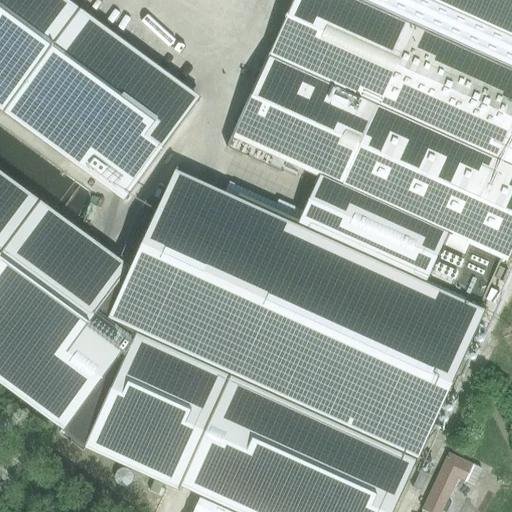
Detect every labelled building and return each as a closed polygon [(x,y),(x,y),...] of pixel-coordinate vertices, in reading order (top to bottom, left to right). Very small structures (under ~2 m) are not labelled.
[(0,0),(0,106),(125,197),(199,95),(68,0),(0,0)] [(131,269),(109,318),(136,331),(418,458),(419,459),(485,311),(477,308),(499,259),(506,262),(511,248),(511,0),(294,0),(232,138),(322,179),(308,210),(303,222),(300,228),(175,171),(157,212),(145,207),(123,255),(120,261),(131,269)] [(0,383),(64,431),(67,427),(69,424),(133,338),(136,331),(109,318),(131,269),(120,261),(0,172),(0,383)] [(64,431),(61,435),(84,451),(85,448),(180,490),(181,486),(201,495),(193,511),(393,511),(418,458),(136,331),(133,338),(69,424),(67,427),(64,431)] [(450,454),(423,510),(427,511),(442,511),(458,480),(465,483),(473,465),(450,454)]
